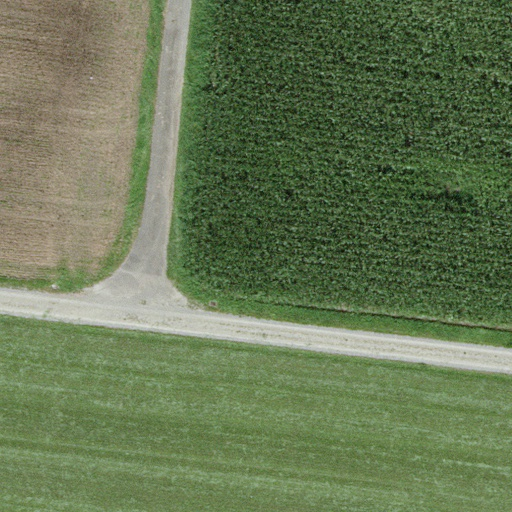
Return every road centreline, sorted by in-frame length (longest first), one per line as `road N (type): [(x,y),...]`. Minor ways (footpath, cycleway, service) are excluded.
road 1 (track): [(0,308),(511,370)]
road 2 (track): [(153,328),(187,0)]
